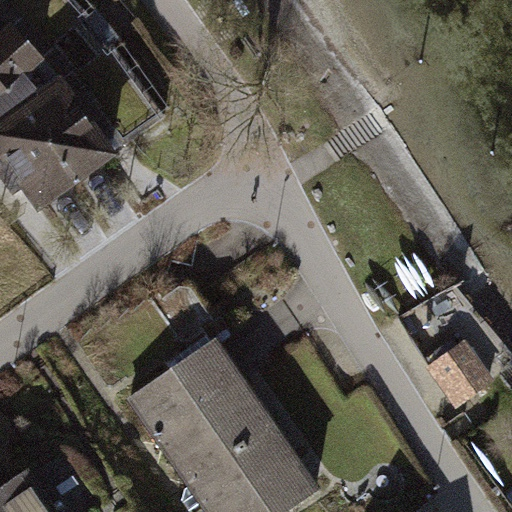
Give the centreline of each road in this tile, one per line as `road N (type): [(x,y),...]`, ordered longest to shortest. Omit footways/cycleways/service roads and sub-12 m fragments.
road 1 (residential): [(258,160),(345,320),(471,511)]
road 2 (residential): [(0,345),(258,160)]
road 3 (residential): [(159,0),(227,95),(258,160)]
